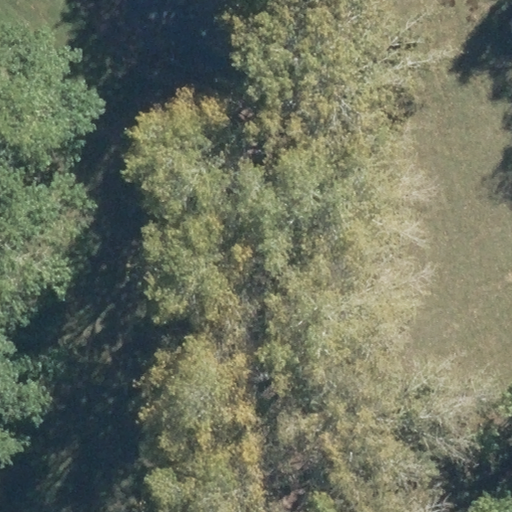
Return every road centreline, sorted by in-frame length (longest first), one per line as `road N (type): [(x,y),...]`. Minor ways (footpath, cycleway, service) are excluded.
road 1 (track): [(326,0),(328,511)]
road 2 (track): [(326,57),(178,52),(118,0)]
